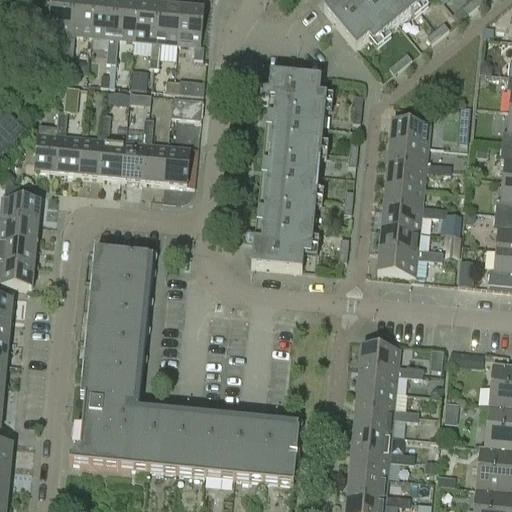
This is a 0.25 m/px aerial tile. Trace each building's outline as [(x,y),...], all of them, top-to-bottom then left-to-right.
[(70,40),(74,2),(57,0),(51,0),(47,38),(65,39),(70,40)] [(356,55),(374,40),(379,45),(398,29),(417,14),(433,0),(341,0),(323,15),(356,55)] [(478,0),(472,6),(477,12),(486,5),(481,0),(478,0)] [(70,40),(65,39),(64,52),(73,53),(74,40),(91,42),(95,4),(74,2),(70,40)] [(117,6),(95,4),(91,42),(108,44),(113,44),(117,6)] [(113,44),(108,44),(107,56),(116,57),(117,45),(134,46),(138,8),(117,6),(113,44)] [(468,19),(477,12),(472,6),(463,13),(468,19)] [(160,10),(138,8),(134,46),(151,48),(156,49),(160,10)] [(156,49),(151,48),(150,60),(159,61),(160,49),(177,51),(181,12),(160,10),(156,49)] [(204,15),(181,12),(177,51),(194,52),(193,65),(202,66),(204,53),(200,53),(204,15)] [(435,36),(440,42),(449,35),(443,29),(435,36)] [(483,33),(482,43),(492,44),(493,34),(483,33)] [(431,50),(440,42),(435,36),(426,43),(431,50)] [(72,65),(73,53),(64,52),(63,64),(72,65)] [(115,70),(116,57),(107,56),(106,68),(110,69),(115,70)] [(397,67),(403,73),(411,66),(406,59),(397,67)] [(158,74),(159,61),(150,60),(149,73),(158,74)] [(492,72),(486,65),(481,65),(479,77),(491,79),(492,72)] [(77,66),(76,74),(80,79),(88,80),(89,67),(77,66)] [(394,80),(403,73),(397,67),(389,74),(394,80)] [(316,206),(318,182),(321,158),(323,134),(325,109),(318,108),(321,85),(321,84),(270,79),(269,86),(251,84),(248,109),(259,110),(268,111),(255,246),(253,246),(251,272),(302,277),(304,254),(311,254),(313,230),(316,206)] [(100,93),(108,93),(109,81),(101,80),(100,93)] [(149,83),(133,81),(132,96),(148,98),(149,83)] [(166,86),(165,99),(173,100),(174,86),(166,86)] [(174,86),(173,100),(178,100),(203,102),(204,89),(179,86),(179,87),(174,86)] [(76,105),(77,97),(65,96),(64,104),(76,105)] [(129,101),(108,99),(107,110),(127,112),(129,101)] [(145,113),(146,102),(130,100),(129,111),(145,113)] [(355,101),(353,115),(361,116),(362,102),(355,101)] [(201,126),(203,106),(172,103),(171,123),(201,126)] [(352,129),(359,130),(360,130),(361,116),(353,115),(352,129)] [(392,127),(389,149),(428,153),(431,118),(409,116),(408,128),(392,127)] [(58,117),(57,129),(66,130),(67,118),(58,117)] [(501,151),(511,152),(511,117),(509,117),(507,138),(502,137),(501,151)] [(101,121),(100,134),(109,134),(110,122),(101,121)] [(144,125),(143,138),(152,138),(153,126),(144,125)] [(0,158),(12,147),(7,142),(9,139),(0,129),(0,158)] [(57,129),(57,133),(38,131),(34,178),(57,180),(60,142),(65,142),(66,130),(57,129)] [(78,182),(100,184),(103,146),(108,147),(109,134),(100,134),(99,146),(82,144),(78,182)] [(121,186),(142,189),(146,150),(151,151),(152,138),(143,138),(142,150),(125,148),(121,186)] [(82,144),(65,142),(60,142),(57,180),(78,182),(82,144)] [(125,148),(108,147),(103,146),(100,184),(121,186),(125,148)] [(350,149),(349,161),(357,161),(358,150),(350,149)] [(426,170),(428,153),(389,149),(387,171),(426,175),(425,179),(437,180),(438,171),(426,170)] [(168,152),(151,151),(146,150),(142,189),(164,191),(168,152)] [(502,186),(511,187),(511,152),(501,151),(500,165),(504,165),(502,186)] [(190,154),(168,152),(164,191),(186,193),(190,154)] [(487,164),(488,154),(477,153),(476,163),(487,164)] [(348,172),(355,173),(356,173),(357,161),(349,161),(348,172)] [(424,196),(425,179),(426,175),(387,171),(385,192),(424,196)] [(438,171),(437,180),(450,182),(451,172),(438,171)] [(15,190),(16,184),(11,177),(8,176),(4,176),(3,181),(3,189),(15,190)] [(494,220),(511,222),(511,187),(502,186),(500,207),(496,207),(494,220)] [(422,213),(424,196),(385,192),(383,214),(422,217),(421,222),(433,223),(434,214),(422,213)] [(345,197),(344,208),(352,209),(353,198),(345,197)] [(1,203),(0,217),(0,225),(38,229),(40,207),(1,203)] [(343,220),(351,221),(352,209),(344,208),(343,220)] [(419,239),(421,222),(422,217),(383,214),(381,235),(419,239)] [(434,214),(433,223),(446,224),(447,215),(434,214)] [(470,230),(475,226),(475,220),(465,219),(464,230),(470,230)] [(446,224),(444,242),(447,242),(458,243),(461,221),(446,220),(446,224)] [(496,256),(511,257),(511,222),(494,220),(493,234),(498,235),(496,256)] [(0,247),(36,250),(38,229),(0,225),(0,247)] [(418,256),(419,239),(381,235),(379,257),(417,260),(417,265),(429,266),(430,257),(418,256)] [(447,242),(446,254),(446,255),(458,256),(459,243),(458,243),(447,242)] [(339,256),(347,257),(348,245),(340,245),(339,256)] [(0,268),(33,272),(36,250),(0,247),(0,268)] [(346,268),(347,257),(339,256),(338,267),(346,268)] [(511,257),(496,256),(494,276),(489,276),(488,290),(511,292),(511,257)] [(95,257),(93,275),(97,275),(96,287),(151,293),(154,263),(99,257),(95,257)] [(415,283),(417,265),(417,260),(379,257),(376,279),(415,283)] [(430,257),(429,266),(441,267),(442,258),(430,257)] [(0,291),(31,295),(33,272),(0,268),(0,291)] [(470,292),(471,280),(459,279),(458,291),(470,292)] [(92,287),(90,304),(94,305),(93,316),(148,322),(151,293),(96,287),(92,287)] [(0,303),(0,326),(10,328),(12,305),(0,303)] [(89,316),(87,333),(91,334),(90,345),(145,351),(148,322),(93,316),(89,316)] [(0,348),(8,349),(10,328),(0,326),(0,348)] [(86,345),(84,362),(88,363),(87,374),(142,380),(145,351),(90,345),(86,345)] [(361,352),(359,374),(398,378),(397,382),(409,383),(410,374),(398,373),(400,355),(361,352)] [(448,369),(462,371),(463,359),(450,357),(448,369)] [(488,412),(511,414),(511,371),(492,370),(488,412)] [(68,469),(293,491),(298,436),(124,419),(125,408),(139,410),(142,380),(87,374),(79,455),(69,463),(68,469)] [(395,399),(397,382),(398,378),(359,374),(357,396),(395,399)] [(423,375),(410,374),(409,383),(422,385),(423,375)] [(431,395),(431,402),(441,403),(442,392),(436,391),(431,395)] [(408,400),(395,399),(357,396),(355,417),(393,421),(393,425),(405,427),(406,417),(408,400)] [(511,414),(488,412),(484,453),(484,454),(511,456),(511,414)] [(391,442),(393,425),(393,421),(355,417),(353,439),(391,442)] [(406,417),(405,427),(418,428),(418,419),(406,417)] [(389,459),(391,442),(353,439),(351,460),(389,464),(389,468),(401,470),(402,460),(389,459)] [(0,471),(10,472),(12,450),(0,448),(0,471)] [(480,453),(475,496),(511,499),(511,456),(484,454),(484,453),(480,453)] [(387,485),(389,468),(389,464),(351,460),(348,482),(387,485)] [(402,460),(401,470),(413,471),(414,462),(402,460)] [(426,466),(426,478),(436,478),(437,467),(426,466)] [(0,492),(8,494),(10,472),(0,471),(0,492)] [(385,502),(387,485),(348,482),(346,503),(385,507),(385,511),(390,511),(396,511),(398,503),(385,502)] [(436,492),(437,492),(454,494),(455,484),(437,482),(437,489),(436,492)] [(0,511),(6,511),(8,494),(0,492),(0,511)] [(511,511),(511,499),(475,496),(473,511),(511,511)] [(346,503),(345,511),(390,511),(385,511),(385,507),(346,503)] [(398,503),(396,511),(409,511),(410,505),(398,503)]
